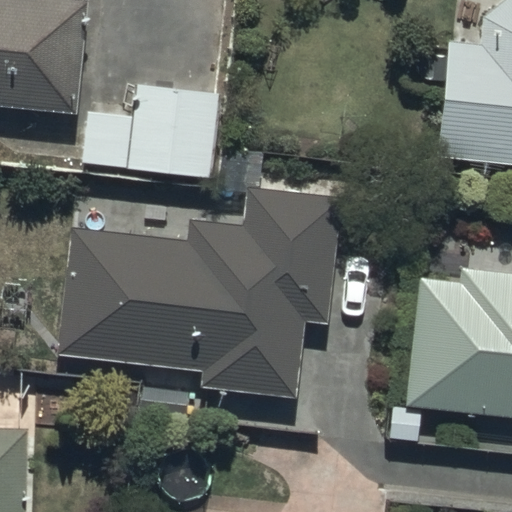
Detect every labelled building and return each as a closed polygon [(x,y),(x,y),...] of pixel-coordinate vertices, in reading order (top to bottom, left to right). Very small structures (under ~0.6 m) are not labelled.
[(86,0),(0,0),(0,98),(76,105),(86,0)] [(445,32),(439,150),(511,157),(511,0),(496,0),(485,12),(483,35),(445,32)] [(88,104),(83,158),(212,171),(221,86),(139,78),(136,108),(88,104)] [(71,223),(59,345),(206,360),(204,379),(297,388),(305,312),(334,315),(346,191),(259,182),(262,143),(219,139),(215,184),(246,187),(242,219),(188,214),(186,234),(71,223)] [(420,270),(408,399),(394,398),(391,431),(422,434),(424,403),(511,411),(511,265),(466,261),(464,274),(420,270)] [(0,511),(26,511),(30,420),(0,418),(0,511)]
